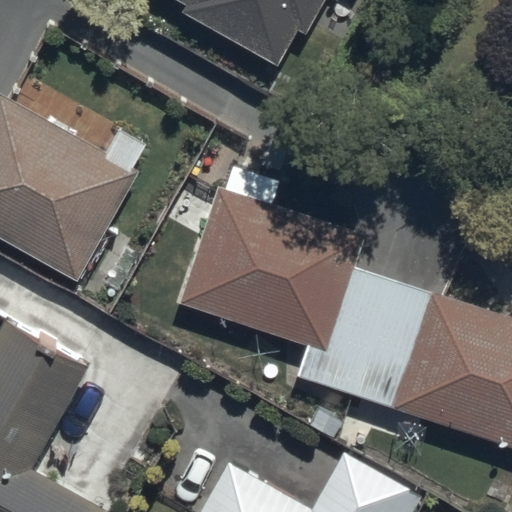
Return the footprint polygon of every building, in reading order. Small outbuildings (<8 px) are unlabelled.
[(176,0),(187,6),(182,15),(277,68),(298,31),(306,36),(326,0),(176,0)] [(0,237),(78,280),(137,172),(133,170),(146,147),(114,129),(103,149),(0,93),(0,237)] [(309,344),(298,380),(511,448),(511,317),(352,266),(363,235),(274,205),(282,181),(232,165),(224,189),(218,187),(179,300),(309,344)] [(0,511),(99,511),(101,508),(33,471),(87,371),(0,323),(0,511)] [(310,508),(226,461),(197,511),(408,511),(418,495),(341,453),(310,508)]
